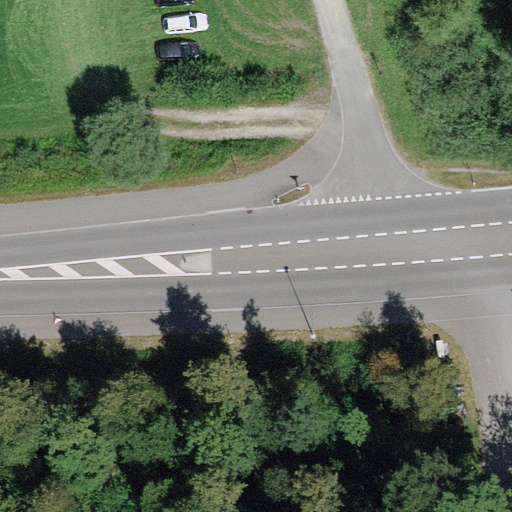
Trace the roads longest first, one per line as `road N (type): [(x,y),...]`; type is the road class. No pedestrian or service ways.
road 1 (secondary): [(511,258),(0,277)]
road 2 (track): [(325,0),(393,268)]
road 3 (track): [(477,324),(503,511)]
